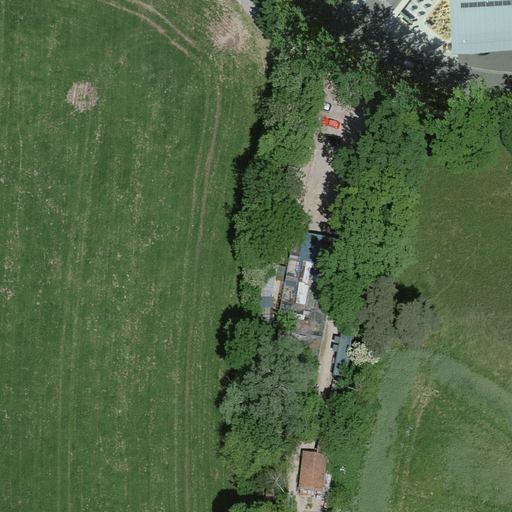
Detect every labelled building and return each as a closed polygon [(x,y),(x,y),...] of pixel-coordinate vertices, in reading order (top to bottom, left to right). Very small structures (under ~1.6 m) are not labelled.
[(511,0),(456,0),(458,29),(511,26),(511,0)] [(380,132),(359,246),(372,249),(393,135),(380,132)] [(253,360),(273,361),(276,307),(272,304),(272,300),(273,300),(276,286),(283,256),(279,255),(282,238),(271,235),(258,297),(262,297),(262,303),(256,303),(253,360)] [(323,242),(296,238),(282,305),(279,361),(273,361),(253,360),(252,389),(282,391),(287,392),(313,398),(342,245),(323,242)] [(366,292),(351,289),(333,381),(348,384),(366,292)] [(343,401),(330,398),(324,427),(337,429),(343,401)] [(335,436),(323,434),(319,460),(305,458),(299,494),(324,498),(329,462),(331,463),(335,436)]
